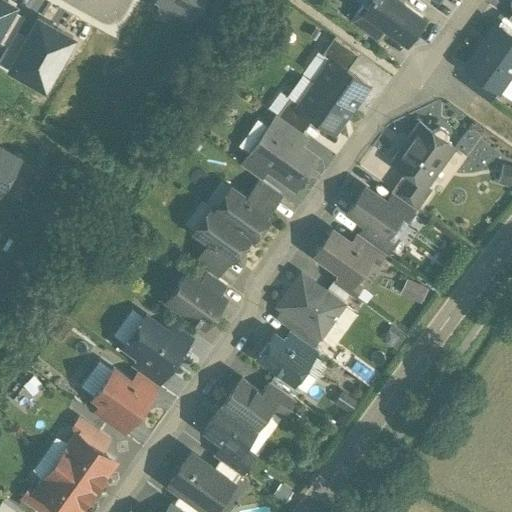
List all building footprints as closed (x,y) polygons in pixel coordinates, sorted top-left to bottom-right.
[(0,0),(0,28),(11,8),(14,2),(10,0),(0,0)] [(190,16),(199,0),(159,0),(157,4),(171,12),(174,6),(190,16)] [(400,0),(369,0),(366,5),(363,9),(385,24),(405,38),(421,15),(400,0)] [(385,24),(363,9),(366,5),(362,2),(350,19),(375,37),(385,24)] [(0,28),(0,40),(7,44),(16,28),(24,14),(11,8),(0,28)] [(72,35),(38,15),(27,35),(13,59),(47,78),(72,35)] [(511,19),(507,16),(505,15),(498,24),(511,34),(511,19)] [(495,22),(464,64),(497,88),(510,97),(511,94),(511,34),(498,24),(495,22)] [(13,59),(27,35),(16,28),(7,44),(0,56),(0,60),(9,66),(13,59)] [(357,53),(333,36),(321,53),(329,59),(330,58),(346,69),(357,53)] [(346,69),(330,58),(329,59),(313,81),(350,107),(367,84),(346,69)] [(497,88),(474,72),(466,83),(489,99),(497,88)] [(350,107),(313,81),(298,103),(297,104),(313,115),(334,130),(350,107)] [(298,103),(289,97),(277,114),(306,135),(306,134),(301,131),(313,115),(297,104),(298,103)] [(277,114),(270,124),(299,144),(306,135),(277,114)] [(419,122),(391,160),(406,171),(425,185),(426,184),(453,146),(445,141),(446,139),(447,132),(439,127),(433,129),(432,131),(419,122)] [(299,144),(270,124),(248,154),(266,167),(293,187),(315,156),(299,144)] [(0,148),(0,190),(18,159),(0,148)] [(266,167),(248,154),(241,164),(259,177),(266,167)] [(511,164),(504,162),(498,182),(511,186),(511,164)] [(91,177),(80,171),(74,181),(84,187),(91,177)] [(425,185),(406,171),(392,191),(414,207),(429,186),(426,184),(425,185)] [(280,192),(260,178),(246,198),(265,212),(280,192)] [(230,186),(214,209),(210,207),(193,230),(210,242),(229,256),(232,258),(249,236),(252,238),(269,214),(265,212),(246,198),(230,186)] [(385,201),(364,186),(346,210),(365,223),(384,237),(385,235),(400,214),(401,212),(385,201)] [(414,207),(392,191),(385,201),(401,212),(400,214),(407,218),(414,207)] [(407,218),(400,214),(385,235),(393,241),(408,220),(407,218)] [(384,237),(365,223),(358,233),(384,252),(385,252),(393,241),(385,235),(384,237)] [(350,242),(332,229),(315,254),(339,271),(352,280),(353,279),(368,258),(369,256),(350,242)] [(358,233),(357,232),(350,242),(369,256),(368,258),(376,263),(384,252),(358,233)] [(229,256),(210,242),(195,262),(207,270),(215,276),(229,256)] [(215,276),(207,270),(200,280),(219,294),(226,284),(215,276)] [(200,280),(187,271),(178,284),(183,287),(171,304),(203,327),(218,306),(213,303),(219,294),(200,280)] [(352,280),(339,271),(332,281),(353,295),(361,284),(353,279),(352,280)] [(343,303),(301,273),(277,306),(311,330),(320,336),(343,303)] [(406,278),(400,293),(421,302),(427,287),(406,278)] [(366,302),(372,293),(361,284),(354,294),(366,302)] [(311,330),(281,309),(274,318),(290,329),(304,339),(311,330)] [(166,332),(145,316),(124,345),(138,355),(163,373),(165,371),(166,372),(184,347),(183,346),(184,344),(166,332)] [(193,335),(174,321),(166,332),(184,344),(183,346),(184,347),(193,335)] [(376,333),(376,344),(381,344),(388,349),(391,346),(396,349),(404,336),(390,326),(388,328),(384,326),(379,333),(376,333)] [(304,339),(290,329),(283,339),(282,339),(310,360),(313,356),(318,349),(304,339)] [(310,360),(282,339),(283,339),(273,332),(256,356),(294,383),(310,360)] [(163,373),(138,355),(131,365),(138,371),(157,384),(166,372),(165,371),(163,373)] [(307,392),(325,365),(313,356),(310,360),(294,383),(307,392)] [(131,380),(113,367),(92,397),(100,402),(101,402),(128,421),(129,421),(131,422),(149,396),(148,394),(149,393),(131,380)] [(157,384),(138,371),(131,380),(149,393),(148,394),(149,396),(157,384)] [(241,378),(222,404),(255,427),(269,407),(274,401),(261,392),(241,378)] [(294,398),(269,380),(261,392),(274,401),(269,407),(281,415),(294,398)] [(358,403),(342,391),(334,402),(350,414),(358,403)] [(128,421),(101,402),(100,402),(93,413),(122,434),(131,422),(129,421),(128,421)] [(255,427),(222,404),(204,430),(223,444),(236,453),(255,427)] [(108,438),(78,417),(69,430),(75,434),(76,433),(100,450),(108,438)] [(100,450),(76,433),(75,434),(65,448),(69,452),(60,464),(93,488),(113,460),(100,450)] [(236,453),(223,444),(215,455),(239,473),(240,473),(253,455),(241,447),(236,453)] [(212,469),(190,453),(170,482),(182,491),(212,511),(232,483),(212,469)] [(239,473),(220,459),(212,469),(232,483),(239,473)] [(75,511),(93,488),(60,464),(51,477),(47,474),(36,488),(36,489),(59,506),(67,511),(75,511)] [(293,492),(280,483),(273,495),(286,502),(293,492)] [(55,511),(59,506),(36,489),(36,488),(31,484),(22,497),(42,511),(55,511)] [(211,511),(212,511),(182,491),(174,502),(187,511),(211,511)] [(21,511),(3,498),(0,502),(0,511),(21,511)] [(187,511),(174,502),(172,501),(164,511),(187,511)]
